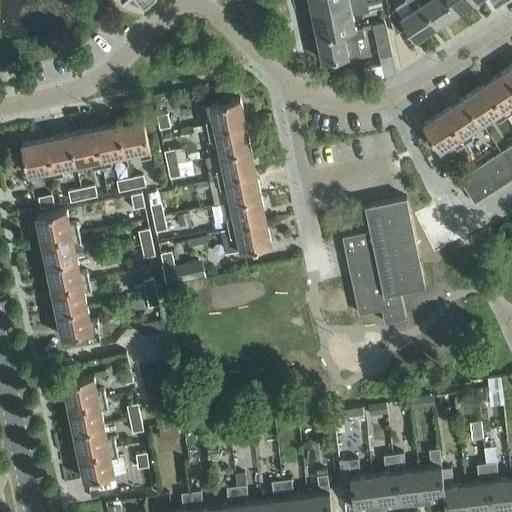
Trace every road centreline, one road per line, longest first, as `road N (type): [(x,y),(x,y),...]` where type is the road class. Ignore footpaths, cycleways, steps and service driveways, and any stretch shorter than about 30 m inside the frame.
road 1 (residential): [(292,87),(336,104),(387,99),(511,24)]
road 2 (residential): [(0,110),(90,86),(182,0)]
road 3 (residential): [(292,87),(289,111),(324,266)]
road 4 (tertiary): [(33,511),(0,356)]
road 5 (residential): [(198,0),(292,87)]
